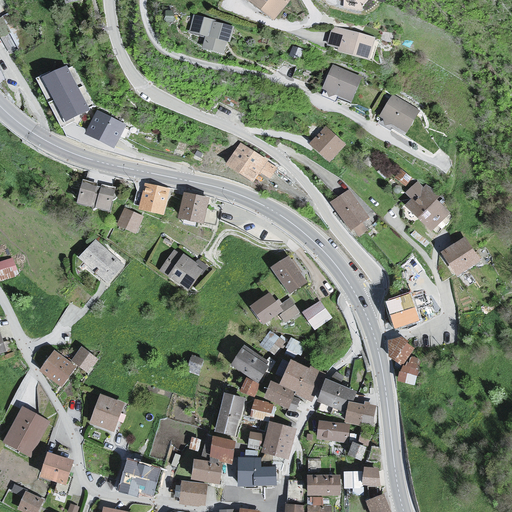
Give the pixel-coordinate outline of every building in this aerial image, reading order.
[(282,0),(243,0),(268,22),(285,3),(282,0)] [(4,11),(0,11),(0,28),(8,27),(4,11)] [(206,21),(185,15),(180,31),(198,36),(202,37),(206,21)] [(227,26),(206,21),(202,37),(198,36),(195,48),(219,55),(227,26)] [(371,40),(330,28),(325,45),(335,52),(365,61),(371,40)] [(64,113),(89,103),(70,56),(37,69),(45,90),(53,86),(64,113)] [(331,66),(319,90),(322,91),(320,95),(333,102),(336,97),(348,103),(360,80),(331,66)] [(391,95),(376,118),(381,121),(378,125),(389,133),(392,128),(404,135),(418,112),(391,95)] [(92,110),(80,133),(108,149),(121,126),(92,110)] [(325,127),(311,143),(330,160),(344,145),(325,127)] [(278,168),(237,140),(220,166),(248,184),(255,173),(268,182),(278,168)] [(402,188),(408,178),(397,170),(390,179),(402,188)] [(110,188),(76,178),(68,202),(102,212),(110,188)] [(408,200),(402,206),(430,234),(449,214),(417,182),(403,196),(408,200)] [(166,191),(140,184),(134,208),(160,215),(166,191)] [(348,191),(332,202),(352,229),(368,217),(348,191)] [(205,199),(178,193),(173,218),(200,223),(205,199)] [(142,218),(121,207),(113,224),(133,235),(142,218)] [(463,238),(438,254),(454,278),(478,262),(463,238)] [(95,240),(75,260),(102,286),(122,265),(95,240)] [(200,271),(173,251),(157,272),(184,292),(200,271)] [(286,257),(268,269),(286,297),(304,285),(286,257)] [(9,261),(0,263),(0,280),(14,276),(9,261)] [(271,291),(247,308),(260,326),(276,315),(285,326),(301,315),(289,299),(281,305),(271,291)] [(408,295),(383,303),(391,329),(416,321),(408,295)] [(318,303),(301,315),(313,333),(331,320),(318,303)] [(270,334),(260,347),(273,357),(283,344),(270,334)] [(404,340),(391,343),(392,359),(404,367),(400,382),(416,386),(419,372),(417,371),(419,360),(410,357),(415,350),(404,340)] [(80,347),(68,364),(75,368),(88,377),(100,360),(80,347)] [(242,348),(231,365),(259,383),(270,366),(242,348)] [(68,364),(53,353),(39,372),(61,388),(75,368),(68,364)] [(192,356),(187,371),(199,375),(205,360),(192,356)] [(309,368),(289,359),(279,383),(297,391),(295,394),(301,397),(312,401),(325,372),(310,365),(309,368)] [(259,383),(246,377),(240,391),(253,396),(259,383)] [(295,394),(297,391),(279,383),(271,380),(264,397),(295,410),(301,397),(295,394)] [(354,392),(330,384),(321,406),(347,414),(354,392)] [(244,399),(221,393),(211,432),(233,438),(244,399)] [(120,404),(97,395),(87,424),(110,432),(120,404)] [(269,402),(254,398),(250,417),(269,421),(273,422),(275,414),(271,413),(273,404),(269,403),(269,402)] [(377,409),(353,405),(349,423),(374,427),(377,409)] [(46,424),(16,409),(0,440),(0,444),(29,459),(46,424)] [(273,422),(269,421),(262,452),(289,460),(297,428),(273,422)] [(349,426),(316,422),(314,441),(347,445),(349,426)] [(261,435),(248,433),(245,448),(258,450),(261,435)] [(233,441),(209,437),(205,458),(230,462),(233,441)] [(364,448),(351,443),(346,456),(360,461),(364,448)] [(68,461),(44,453),(36,478),(62,487),(68,461)] [(170,455),(166,466),(174,469),(179,459),(170,455)] [(236,486),(254,486),(254,468),(254,459),(236,459),(236,486)] [(220,464),(190,460),(187,480),(217,484),(220,464)] [(159,473),(124,462),(117,486),(152,496),(159,473)] [(363,471),(362,485),(363,485),(380,486),(379,468),(364,467),(363,471)] [(275,469),(254,468),(254,486),(275,486),(275,469)] [(363,471),(344,471),(344,488),(361,488),(361,487),(363,486),(363,485),(362,485),(363,471)] [(304,476),(304,496),(338,496),(338,476),(304,476)] [(206,485),(179,481),(176,502),(203,506),(206,485)] [(275,486),(261,486),(261,506),(280,506),(280,486),(275,486)] [(34,511),(40,500),(22,492),(14,509),(20,511),(34,511)] [(387,511),(380,494),(363,501),(367,511),(387,511)] [(307,498),(306,511),(330,511),(331,507),(321,507),(321,498),(307,498)] [(71,501),(68,510),(77,511),(79,503),(71,501)]
